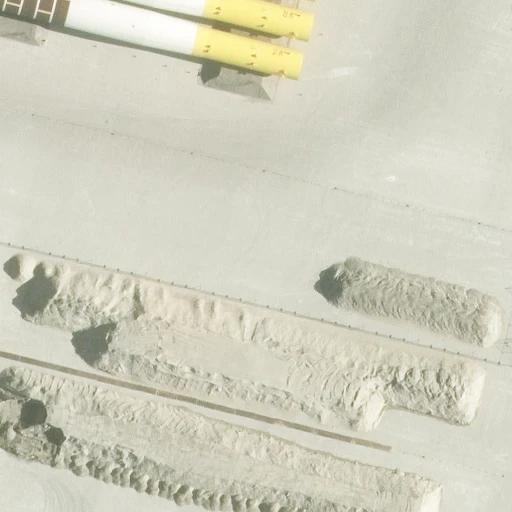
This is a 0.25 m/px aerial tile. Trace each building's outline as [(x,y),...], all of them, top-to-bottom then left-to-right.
[(243,0),(120,0),(101,93),(370,150),(371,144),(464,163),(487,51),(243,0)] [(17,31),(39,37),(47,8),(26,2),(17,31)] [(87,124),(69,209),(340,268),(336,286),(429,306),(453,196),(365,178),(364,184),(87,124)] [(324,359),(335,301),(57,247),(46,306),(324,359)] [(7,261),(1,279),(20,285),(26,267),(7,261)] [(471,488),(511,496),(511,377),(495,374),(471,488)]
